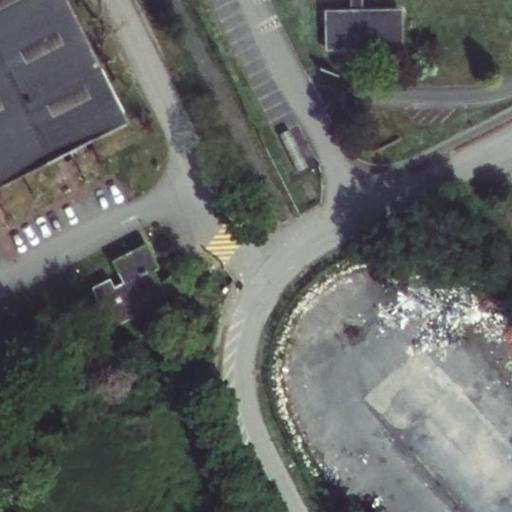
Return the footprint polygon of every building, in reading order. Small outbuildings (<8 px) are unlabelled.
[(0,0),(0,190),(68,157),(70,162),(94,150),(91,145),(129,126),(64,0),(0,0)] [(363,0),(349,0),(350,11),(364,11),(363,0)] [(399,10),(364,11),(350,11),(326,11),(326,50),(401,49),(399,10)] [(295,128),(279,136),(297,172),(312,164),(295,128)] [(140,305),(153,298),(156,304),(183,312),(193,278),(179,274),(158,284),(152,271),(157,268),(145,244),(111,262),(122,284),(113,288),(109,280),(92,289),(112,327),(143,311),(140,305)]
